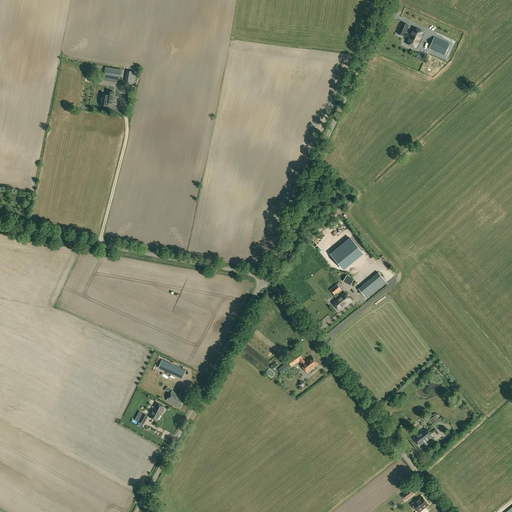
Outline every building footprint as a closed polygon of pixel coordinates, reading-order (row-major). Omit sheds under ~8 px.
[(406,43),(417,48),(424,33),(413,27),(409,36),(405,34),(409,25),(402,23),(397,33),(408,38),(406,43)] [(430,49),(444,55),(449,44),(435,37),(430,49)] [(104,78),(120,81),(122,70),(105,67),(104,78)] [(112,102),(114,92),(107,91),(107,95),(102,94),(100,105),(107,106),(108,102),(112,102)] [(498,215),(499,216),(503,212),(485,197),(479,204),(495,218),(498,215)] [(349,259),(339,247),(331,254),(341,266),(349,259)] [(332,288),(339,282),(331,272),(323,278),(332,288)] [(378,273),(358,289),(366,298),(386,282),(378,273)] [(354,280),(347,275),(343,281),(350,285),(354,280)] [(332,302),(339,311),(352,301),(345,292),(339,297),(336,294),(341,290),(337,284),(330,290),(335,295),(334,295),(337,299),(332,302)] [(301,365),(307,373),(318,365),(312,356),(305,362),(302,359),(303,359),(299,353),(288,360),(292,366),(300,361),(302,364),(301,365)] [(182,378),(185,371),(162,360),(159,367),(182,378)] [(278,369),(282,374),(289,368),(286,363),(278,369)] [(167,400),(180,408),(186,398),(172,391),(167,400)] [(149,417),(157,421),(165,407),(157,403),(149,417)] [(139,422),(144,425),(148,416),(143,413),(139,422)] [(431,419),(435,426),(443,421),(441,418),(439,419),(438,418),(440,417),(438,414),(431,419)] [(413,437),(419,446),(432,436),(426,428),(418,434),(417,434),(416,434),(416,435),(413,437)] [(401,495),(405,501),(413,495),(409,489),(401,495)] [(416,510),(417,510),(418,511),(419,511),(428,505),(422,496),(412,504),(414,507),(413,507),(413,508),(415,510),(416,510)]
